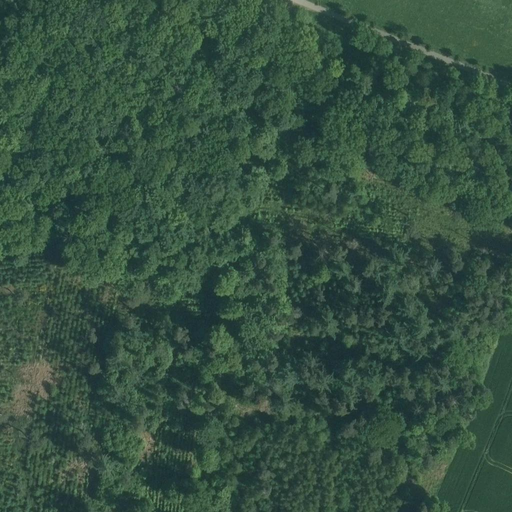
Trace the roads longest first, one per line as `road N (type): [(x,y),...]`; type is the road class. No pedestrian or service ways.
road 1 (track): [(292,0),(250,130),(210,511)]
road 2 (track): [(231,260),(174,261),(52,237)]
